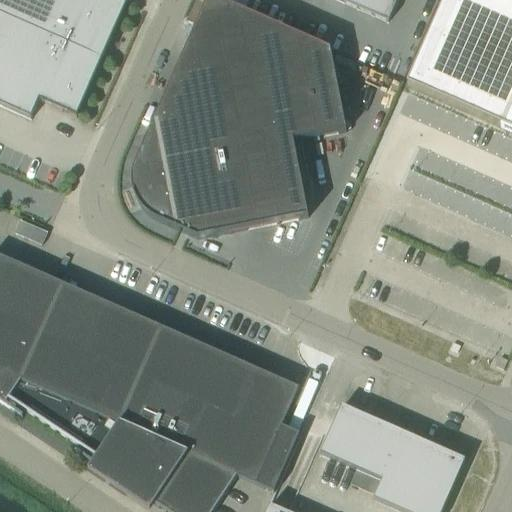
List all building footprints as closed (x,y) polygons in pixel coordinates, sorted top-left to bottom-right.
[(113,0),(0,0),(0,108),(30,122),(39,103),(76,120),(127,6),(113,0)] [(308,219),(293,144),(346,134),(330,53),(211,0),(208,0),(191,41),(207,122),(150,133),(139,157),(135,167),(133,172),(132,175),(132,178),(132,179),(132,183),(132,186),(132,189),(133,193),(134,196),(135,200),(139,206),(142,211),(144,214),(147,216),(150,219),(153,221),(157,223),(197,241),(308,219)] [(332,0),(388,24),(398,0),(332,0)] [(511,0),(446,0),(407,90),(511,136),(511,0)] [(0,405),(22,420),(23,418),(5,406),(8,402),(96,460),(93,465),(75,453),(74,455),(92,466),(154,508),(160,511),(213,511),(236,479),(256,488),(298,391),(101,303),(92,322),(56,306),(64,287),(0,258),(0,405)] [(442,511),(463,466),(339,412),(319,457),(381,484),(373,502),(396,511),(442,511)]
